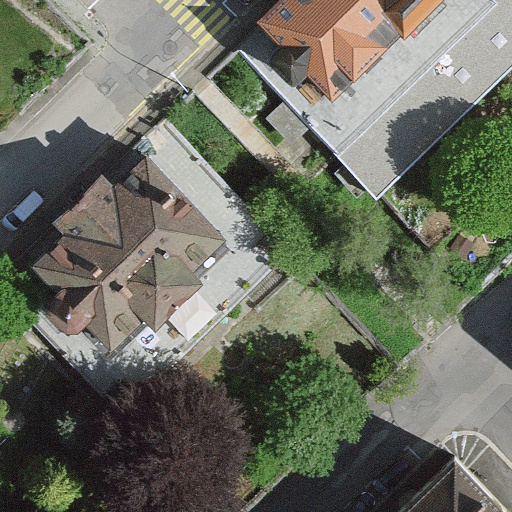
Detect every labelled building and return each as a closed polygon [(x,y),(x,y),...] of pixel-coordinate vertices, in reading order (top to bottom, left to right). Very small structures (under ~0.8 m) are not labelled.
[(408,0),(290,0),(277,13),(291,27),(278,41),(298,60),(310,48),(336,73),(408,0)] [(511,0),(481,0),(336,143),(377,184),(511,53),(511,0)] [(59,15),(0,72),(0,132),(89,46),(59,15)] [(189,264),(222,232),(145,153),(113,185),(101,173),(55,218),(58,221),(67,230),(35,262),(60,287),(51,295),(50,306),(66,322),(77,321),(85,313),(110,339),(143,308),(154,319),(199,275),(189,264)] [(509,511),(460,462),(408,511),(509,511)]
